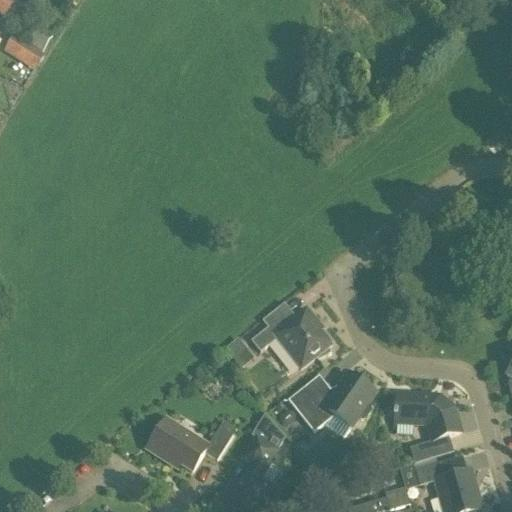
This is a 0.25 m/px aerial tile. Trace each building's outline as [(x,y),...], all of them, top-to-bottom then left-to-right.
[(0,0),(0,17),(4,20),(14,4),(8,0),(0,0)] [(25,45),(44,57),(45,56),(43,55),(53,39),(35,28),(25,45)] [(0,58),(10,41),(0,35),(0,58)] [(25,45),(14,38),(4,55),(35,73),(44,57),(25,45)] [(324,333),(307,311),(280,333),(274,325),(251,344),(261,355),(277,342),(301,372),(316,360),(318,363),(332,356),(329,350),(332,348),(322,335),(324,333)] [(367,407),(375,395),(348,376),(338,392),(330,396),(324,389),(307,403),(300,394),(289,404),(314,436),(334,419),(351,431),(358,421),(361,423),(365,423),(371,414),(370,409),(367,407)] [(449,414),(436,403),(439,400),(439,399),(397,397),(395,427),(427,429),(432,444),(409,451),(414,467),(454,455),(449,440),(460,436),(452,411),(451,411),(449,414)] [(208,449),(166,422),(147,452),(172,468),(175,464),(193,475),(205,457),(217,464),(237,433),(224,425),(208,449)] [(266,487),(259,483),(277,454),(257,441),(244,461),(254,468),(233,500),(234,508),(241,511),(265,511),(270,506),(272,507),(281,494),(268,485),(266,487)] [(467,474),(462,459),(414,473),(419,490),(435,485),(443,511),(481,511),(471,473),(467,474)] [(351,474),(351,476),(351,478),(352,479),(352,481),(353,482),(355,483),(356,484),(358,485),(359,485),(361,485),(363,485),(364,484),(366,483),(367,482),(368,481),(369,479),(369,478),(369,476),(369,474),(369,473),(368,471),(367,470),(366,469),(364,468),(363,467),(361,467),(359,467),(358,467),(356,468),(355,469),(353,470),(352,471),(352,473),(351,474)] [(399,511),(410,509),(405,491),(385,497),(387,502),(353,511),(399,511)]
